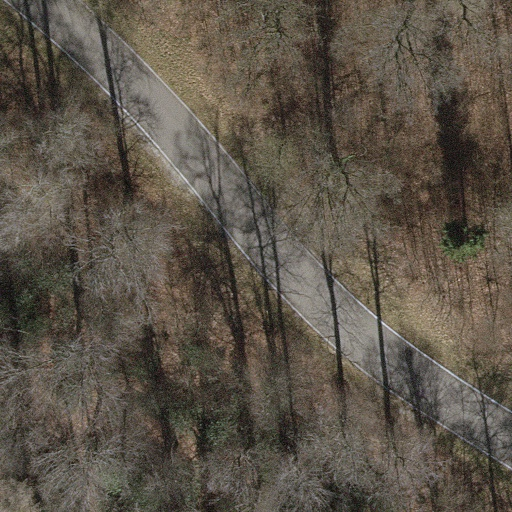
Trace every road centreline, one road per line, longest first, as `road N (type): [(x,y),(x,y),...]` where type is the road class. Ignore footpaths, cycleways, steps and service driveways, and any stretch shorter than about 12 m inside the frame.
road 1 (unclassified): [(47,0),(94,38),(369,323),(511,417)]
road 2 (motorway): [(233,0),(180,181),(157,365),(151,511)]
